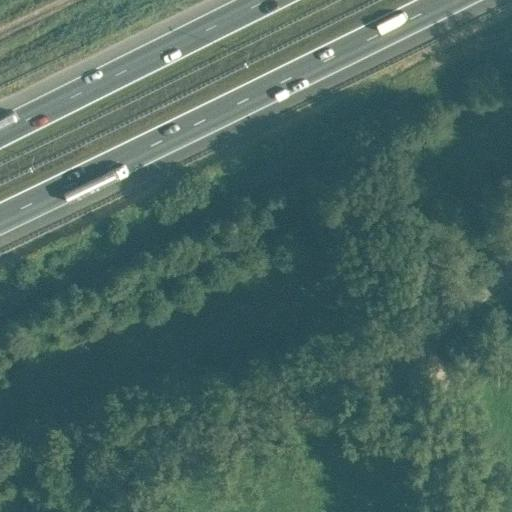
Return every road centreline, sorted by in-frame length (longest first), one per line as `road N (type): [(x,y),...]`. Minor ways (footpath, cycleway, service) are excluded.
road 1 (tertiary): [(0,470),(384,352),(511,263)]
road 2 (motorway): [(0,213),(444,0)]
road 3 (motorway): [(262,0),(0,129)]
road 4 (track): [(418,333),(482,511)]
